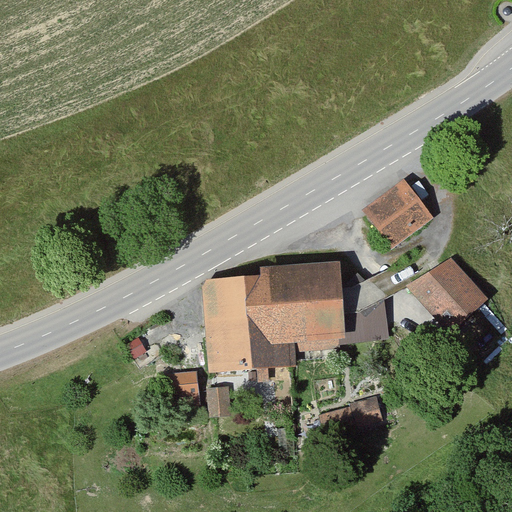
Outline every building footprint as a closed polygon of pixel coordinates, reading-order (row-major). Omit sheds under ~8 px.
[(411,194),(373,222),(396,253),(434,225),(411,194)] [(488,312),(454,270),(421,297),(455,338),(488,312)] [(336,280),(209,292),(217,383),(291,376),(292,358),(343,350),(336,280)] [(200,385),(173,388),(177,416),(204,412),(200,385)] [(377,411),(332,421),(336,437),(380,429),(377,411)]
